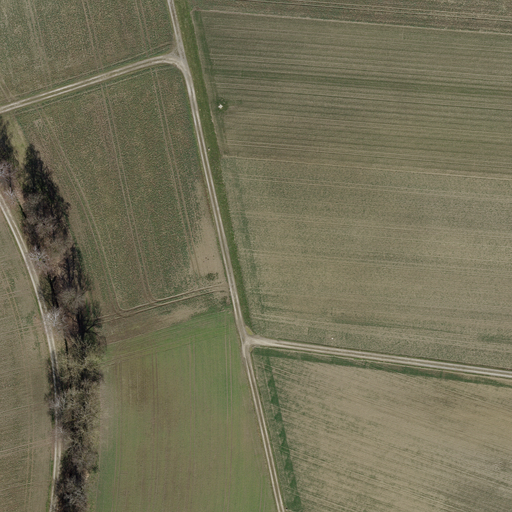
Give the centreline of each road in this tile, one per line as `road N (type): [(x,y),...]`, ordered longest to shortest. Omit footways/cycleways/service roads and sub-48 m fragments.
road 1 (track): [(285,511),(169,0)]
road 2 (track): [(53,511),(61,434),(53,349),(26,252),(0,199)]
road 3 (track): [(511,374),(246,338)]
road 4 (track): [(182,59),(166,57),(0,112)]
